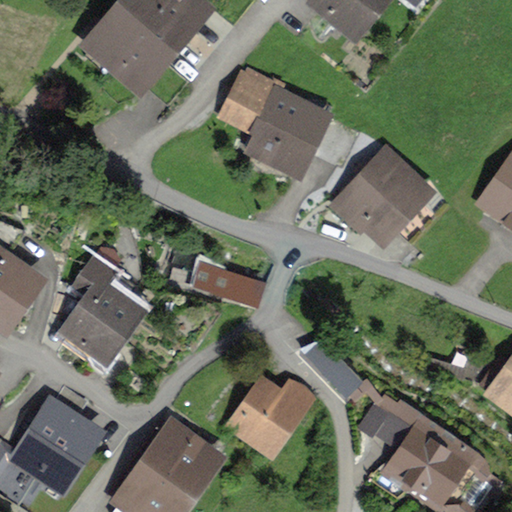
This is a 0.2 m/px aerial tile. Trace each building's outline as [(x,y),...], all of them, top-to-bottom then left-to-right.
[(198,10),(185,0),(131,0),(96,42),(140,79),(198,10)] [(230,23),(248,0),(203,0),(202,1),(230,23)] [(353,30),(377,0),(319,0),(318,2),(353,30)] [(169,104),(189,81),(166,62),(146,85),(169,104)] [(226,114),(261,131),(280,93),(245,75),(226,114)] [(324,114),(280,93),(261,131),(251,152),(294,173),(324,114)] [(511,155),(507,162),(511,165),(483,204),(511,224),(511,155)] [(421,191),(386,158),(343,204),(362,222),(366,218),(382,233),(421,191)] [(0,256),(1,257),(0,259),(0,320),(4,323),(34,280),(5,260),(26,231),(0,221),(0,256)] [(85,360),(94,347),(104,354),(134,312),(121,303),(132,288),(110,273),(117,263),(117,259),(117,256),(115,253),(112,251),(107,251),(102,249),(76,285),(94,299),(62,344),(85,360)] [(262,283),(199,263),(192,285),(255,305),(262,283)] [(348,396),(364,381),(318,332),(301,347),(348,396)] [(464,369),(431,358),(428,368),(461,379),(464,369)] [(511,404),(511,368),(504,378),(494,371),(485,385),(511,404)] [(274,460),(318,396),(288,376),(281,386),(261,373),(224,426),(274,460)] [(93,433),(51,406),(19,457),(60,484),(93,433)] [(180,418),(112,511),(143,511),(144,511),(145,511),(174,511),(211,460),(191,446),(201,433),(180,418)] [(476,454),(433,425),(430,430),(422,425),(395,464),(440,495),(462,464),(467,467),(476,454)] [(0,472),(13,452),(0,443),(0,472)]
